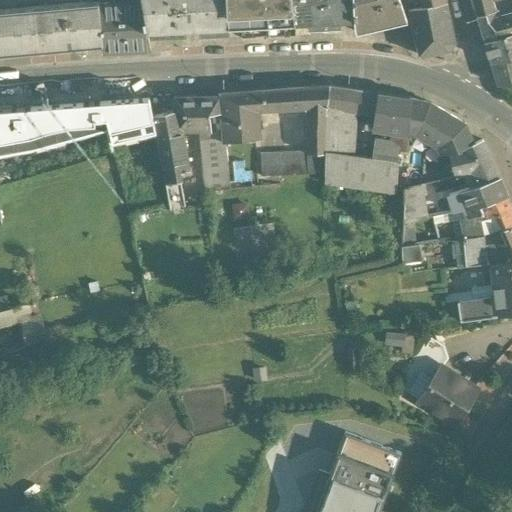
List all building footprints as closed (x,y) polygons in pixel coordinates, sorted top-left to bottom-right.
[(140,0),(147,34),(227,31),(225,0),(140,0)] [(225,0),(227,31),(240,30),(238,0),(225,0)] [(238,0),(240,30),(292,27),(290,0),(238,0)] [(290,0),(292,27),(340,24),(338,0),(290,0)] [(338,0),(340,24),(353,23),(351,0),(338,0)] [(365,0),(351,0),(353,23),(353,24),(354,33),(367,31),(365,0)] [(365,0),(367,31),(406,23),(399,0),(365,0)] [(444,0),(420,0),(423,9),(445,4),(444,0)] [(489,2),(473,6),(477,19),(493,14),(489,2)] [(140,3),(99,6),(103,56),(148,54),(147,44),(140,3)] [(98,4),(29,11),(32,54),(102,48),(99,6),(98,4)] [(423,9),(409,12),(420,58),(455,51),(445,4),(423,9)] [(29,11),(0,13),(0,56),(32,54),(29,11)] [(493,14),(477,19),(482,40),(484,44),(511,35),(511,15),(499,19),(497,13),(493,14)] [(511,35),(484,44),(490,65),(511,60),(511,35)] [(511,60),(490,65),(497,87),(511,86),(511,60)] [(328,89),(295,91),(278,92),(281,113),(307,111),(308,134),(324,133),(326,110),(328,89)] [(361,95),(328,89),(326,110),(355,115),(358,115),(361,95)] [(278,92),(263,94),(265,114),(281,113),(278,92)] [(263,94),(218,97),(218,100),(220,117),(223,146),(259,142),(256,115),(265,114),(263,94)] [(377,97),(361,95),(358,115),(374,117),(377,97)] [(409,102),(377,97),(374,117),(372,132),(392,135),(407,137),(409,102)] [(209,118),(207,100),(174,100),(177,116),(173,117),(177,136),(180,136),(198,136),(210,136),(208,118),(209,118)] [(218,100),(207,100),(209,118),(220,117),(218,100)] [(147,102),(100,105),(107,137),(110,148),(156,138),(152,122),(147,102)] [(465,127),(429,106),(409,102),(408,137),(415,138),(450,158),(462,155),(461,153),(474,147),(465,127)] [(100,105),(0,112),(0,158),(107,137),(100,105)] [(355,115),(326,110),(324,133),(323,154),(326,155),(344,158),(353,145),(355,115)] [(173,117),(152,122),(156,138),(163,177),(180,174),(187,173),(180,136),(177,136),(173,117)] [(324,133),(308,134),(308,156),(323,154),(324,133)] [(390,146),(375,144),(373,162),(397,165),(398,155),(407,155),(407,137),(392,135),(390,146)] [(210,136),(198,136),(204,195),(229,192),(222,136),(210,136)] [(498,181),(482,144),(474,147),(461,153),(462,155),(450,158),(453,181),(471,176),(477,189),(498,181)] [(323,154),(308,156),(261,159),(262,180),(304,178),(325,177),(326,155),(323,154)] [(344,158),(326,155),(325,177),(325,185),(396,196),(397,165),(373,162),(344,158)] [(180,174),(163,177),(169,212),(184,210),(178,177),(181,176),(180,174)] [(477,189),(448,199),(449,201),(454,215),(464,213),(467,221),(481,217),(478,209),(507,201),(498,181),(477,189)] [(420,188),(404,192),(402,226),(416,223),(427,221),(420,188)] [(449,201),(436,205),(441,218),(454,215),(449,201)] [(511,213),(507,201),(478,209),(481,217),(467,221),(461,222),(467,240),(483,239),(483,237),(511,230),(511,213)] [(416,223),(402,226),(401,251),(416,248),(416,231),(418,231),(416,223)] [(444,226),(435,229),(438,244),(445,244),(444,226)] [(511,230),(483,237),(483,239),(467,240),(463,241),(463,242),(466,262),(467,270),(489,267),(489,266),(511,263),(511,230)] [(466,262),(456,264),(456,271),(467,270),(466,262)] [(511,263),(489,266),(489,267),(493,294),(472,297),(471,296),(443,300),(446,327),(511,317),(511,263)] [(7,311),(0,313),(0,329),(17,325),(25,348),(45,340),(37,319),(31,320),(29,308),(7,311)] [(431,342),(411,374),(403,395),(412,400),(423,384),(430,389),(441,372),(442,372),(448,363),(444,350),(431,342)] [(356,351),(347,351),(348,372),(357,371),(356,351)] [(442,372),(441,372),(430,389),(420,405),(454,427),(475,393),(442,372)] [(430,389),(423,384),(412,400),(420,405),(430,389)] [(314,511),(378,511),(401,455),(345,434),(314,511)]
